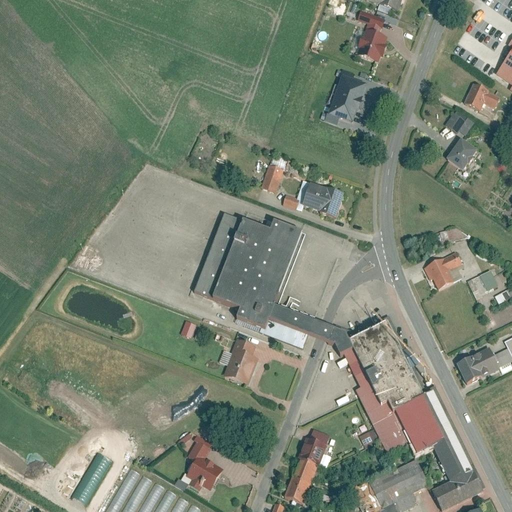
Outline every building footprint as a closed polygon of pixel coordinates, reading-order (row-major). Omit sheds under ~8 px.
[(371,0),(370,3),(398,14),(403,0),(371,0)] [(357,58),(374,64),(388,24),(360,14),(357,24),(368,28),(357,58)] [(511,96),(511,55),(496,80),(511,90),(509,95),(511,96)] [(353,126),(365,91),(343,83),(331,119),(353,126)] [(493,110),(499,101),(476,86),(463,105),(473,112),(477,114),(483,104),(493,110)] [(463,125),(454,118),(445,130),(455,137),(463,125)] [(458,146),(443,165),(459,178),(474,159),(458,146)] [(282,172),(287,164),(275,157),(270,165),(282,172)] [(268,168),(260,191),(272,194),(279,172),(268,168)] [(308,184),(298,208),(334,222),(343,198),(308,184)] [(314,330),(322,316),(278,297),(307,228),(277,215),(273,225),(232,208),(198,289),(240,307),(236,315),(300,342),(306,327),(314,330)] [(436,294),(458,284),(453,274),(460,271),(456,262),(447,267),(445,262),(425,272),(436,294)] [(491,275),(479,281),(487,297),(498,291),(491,275)] [(511,296),(510,292),(494,298),(497,306),(511,300),(511,296)] [(328,336),(338,323),(322,316),(314,330),(328,336)] [(338,323),(328,336),(338,340),(343,351),(356,345),(384,404),(391,400),(418,459),(364,484),(376,510),(371,511),(405,511),(419,505),(414,495),(429,488),(439,509),(479,491),(430,386),(423,389),(389,318),(351,335),(346,326),(338,323)] [(180,337),(190,341),(196,328),(185,324),(180,337)] [(453,366),(464,389),(511,364),(511,340),(503,345),(506,353),(490,361),(488,357),(469,366),(465,359),(453,366)] [(233,360),(226,379),(248,387),(256,365),(245,361),(249,352),(234,346),(229,358),(233,360)] [(372,432),(358,439),(363,448),(377,441),(372,432)] [(180,444),(184,448),(193,438),(189,435),(180,444)] [(206,452),(197,447),(187,465),(192,468),(185,480),(210,494),(221,474),(201,462),(206,452)] [(323,457),(304,449),(283,503),(302,510),(323,457)] [(94,456),(73,501),(87,508),(108,462),(94,456)] [(117,464),(92,511),(104,511),(126,469),(117,464)] [(128,471),(108,511),(120,511),(138,476),(128,471)] [(143,479),(123,511),(135,511),(152,484),(143,479)] [(153,485),(139,511),(151,511),(163,490),(153,485)] [(167,511),(175,496),(164,492),(154,511),(167,511)] [(179,500),(171,511),(184,511),(189,505),(179,500)]
